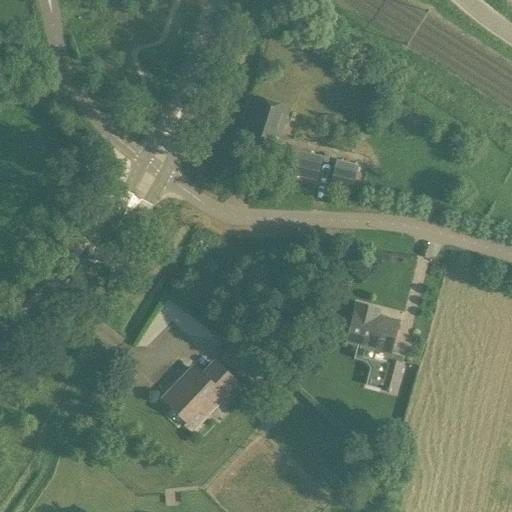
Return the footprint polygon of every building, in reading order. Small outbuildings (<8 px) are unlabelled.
[(280,135),(290,108),(256,97),(243,137),(276,148),(280,135)] [(322,158),(295,151),(290,175),(317,181),(322,158)] [(365,168),(338,161),(333,185),(360,191),(365,170),(365,168)] [(347,341),(374,349),(371,360),(385,363),(379,389),(396,394),(404,363),(388,359),(390,353),(398,322),(368,314),(370,307),(357,304),(347,341)] [(316,318),(313,333),(328,336),(331,322),(316,318)] [(233,345),(220,358),(251,388),(264,375),(233,345)] [(239,388),(220,370),(208,383),(193,369),(170,394),(178,402),(164,416),(176,427),(186,417),(195,426),(222,397),(227,401),(239,388)] [(276,402),(270,408),(280,417),(286,411),(276,402)]
